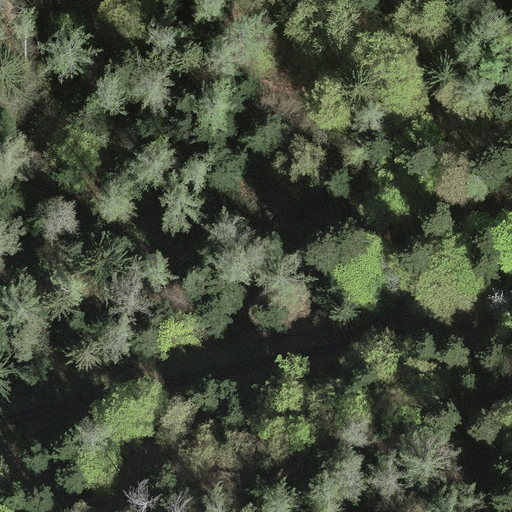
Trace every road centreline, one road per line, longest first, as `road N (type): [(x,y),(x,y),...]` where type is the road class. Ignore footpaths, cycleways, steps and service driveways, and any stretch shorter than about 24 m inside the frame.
road 1 (track): [(0,433),(511,304)]
road 2 (track): [(119,0),(68,74),(0,149)]
